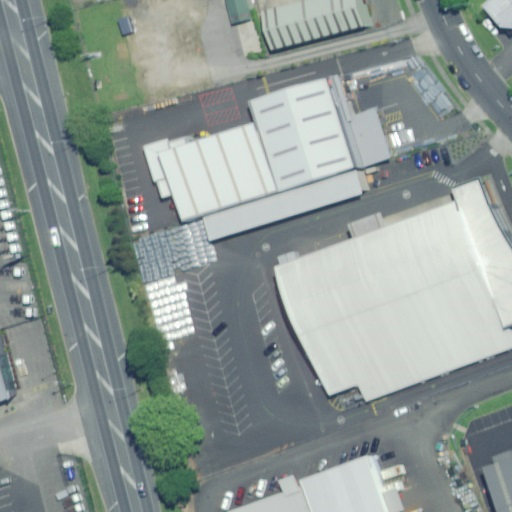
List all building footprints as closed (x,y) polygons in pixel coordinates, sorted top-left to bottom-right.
[(251,0),(232,0),(239,21),(256,17),(251,0)] [(365,0),(320,0),(273,13),(283,49),(373,25),(365,0)] [(511,0),(498,0),(492,5),(510,27),(511,26),(511,0)] [(161,159),(181,226),(199,220),(206,242),(360,196),(327,86),(251,109),(257,130),(161,159)] [(374,113),(344,122),(359,172),(389,163),(374,113)] [(458,212),(278,276),(328,415),(509,350),(503,334),(511,330),(511,289),(511,287),(511,286),(511,256),(505,247),(484,205),(478,190),(453,199),(458,212)] [(0,304),(0,407),(34,395),(0,304)] [(380,511),(362,460),(219,511),(380,511)] [(511,511),(511,461),(485,472),(499,511),(511,511)]
